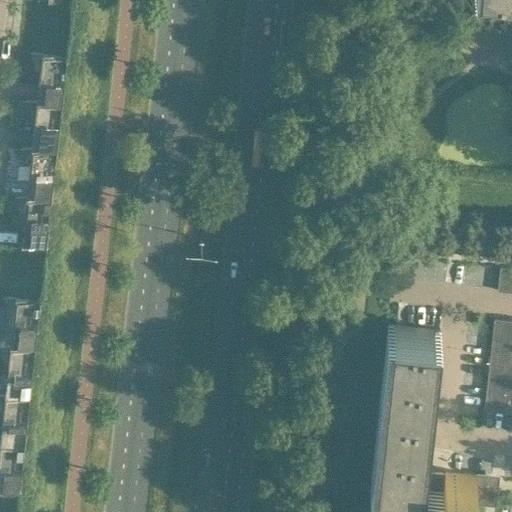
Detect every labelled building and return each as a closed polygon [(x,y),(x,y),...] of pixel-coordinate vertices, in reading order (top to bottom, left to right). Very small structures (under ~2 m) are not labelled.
[(41,68),(37,100),(37,101),(63,104),(68,55),(32,51),(32,53),(36,67),(41,68)] [(36,116),(32,148),(32,149),(57,151),(63,104),(37,101),(37,100),(27,99),(27,101),(31,115),(36,116)] [(30,163),(27,196),(52,199),(57,151),(32,149),(32,148),(22,147),(22,148),(25,163),(30,163)] [(27,196),(17,195),(16,196),(20,211),(25,211),(22,243),(11,242),(11,244),(47,248),(52,199),(27,196)] [(497,290),(509,291),(511,266),(500,265),(497,290)] [(14,313),(11,346),(36,349),(41,300),(6,296),(5,298),(9,313),(14,313)] [(511,319),(495,317),(493,329),(511,331),(511,319)] [(495,477),(452,472),(425,469),(441,329),(388,324),(381,389),(370,488),(417,493),(414,511),(467,511),(469,499),(486,501),(488,490),(493,491),(495,477)] [(511,331),(493,329),(492,340),(511,342),(511,331)] [(511,342),(492,340),(491,351),(511,353),(511,342)] [(9,361),(6,393),(5,394),(31,397),(36,349),(11,346),(0,344),(0,346),(4,360),(9,361)] [(511,353),(491,351),(490,362),(511,364),(511,353)] [(511,364),(490,362),(488,373),(511,375),(511,364)] [(484,409),(501,411),(504,387),(511,388),(511,387),(511,384),(511,375),(488,373),(484,409)] [(501,411),(511,411),(511,387),(511,388),(504,387),(501,411)] [(0,408),(4,409),(0,441),(0,442),(26,444),(31,397),(5,394),(6,393),(0,392),(0,408)] [(0,442),(0,441),(0,440),(0,491),(20,493),(26,444),(0,442)]
